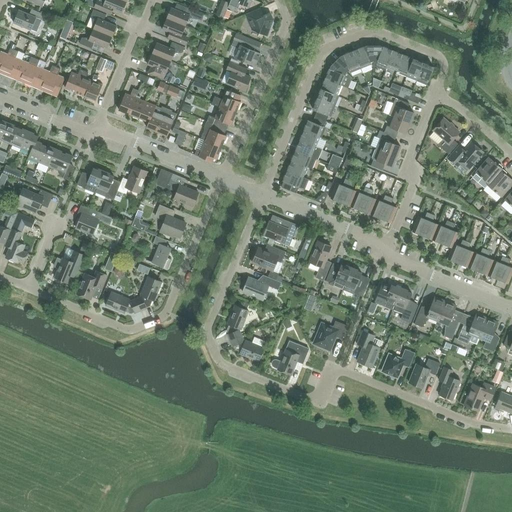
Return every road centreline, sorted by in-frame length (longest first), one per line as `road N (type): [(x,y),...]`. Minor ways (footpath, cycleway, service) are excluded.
road 1 (residential): [(511,430),(474,424),(334,369),(318,401),(224,366),(207,328),(260,194)]
road 2 (residential): [(260,194),(321,50),(375,31),(439,56),(436,89)]
road 3 (residential): [(221,178),(166,316),(119,328),(28,289)]
road 4 (residential): [(221,178),(282,33),(278,0)]
road 5 (residential): [(384,253),(415,181),(408,162),(436,89)]
road 6 (residential): [(384,253),(379,243),(260,194)]
road 7 (residential): [(97,127),(152,0)]
road 8 (residential): [(511,308),(384,253)]
road 9 (residential): [(221,178),(97,127)]
